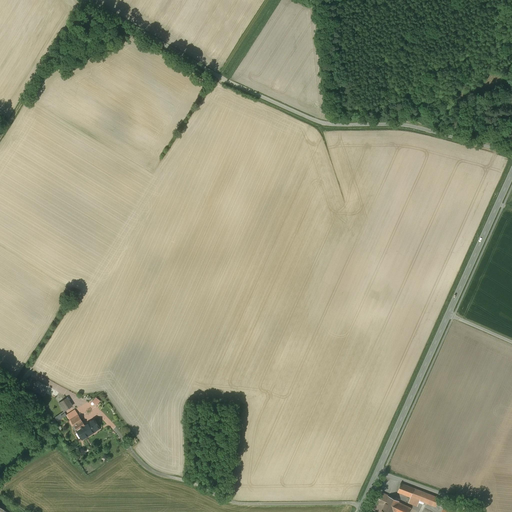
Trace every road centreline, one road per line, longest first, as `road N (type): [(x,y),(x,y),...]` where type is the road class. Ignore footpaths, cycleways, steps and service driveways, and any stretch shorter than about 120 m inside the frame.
road 1 (unclassified): [(87,0),(215,75),(313,120),(407,126),(511,154)]
road 2 (unclassified): [(361,507),(235,502),(152,471),(121,437)]
road 3 (tertiary): [(448,315),(377,471)]
road 4 (track): [(0,136),(87,0)]
road 5 (tertiary): [(511,174),(448,315)]
